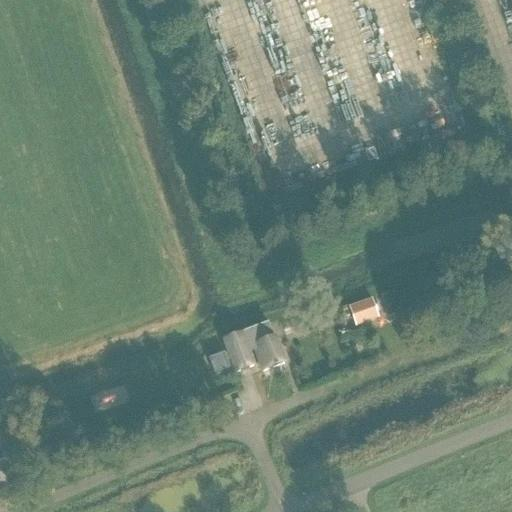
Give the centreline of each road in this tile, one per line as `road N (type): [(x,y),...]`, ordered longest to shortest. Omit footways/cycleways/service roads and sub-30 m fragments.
road 1 (residential): [(17,511),(249,420)]
road 2 (unclassified): [(284,511),(511,420)]
